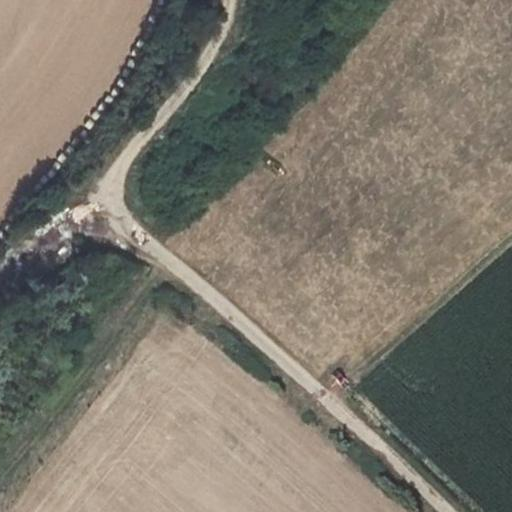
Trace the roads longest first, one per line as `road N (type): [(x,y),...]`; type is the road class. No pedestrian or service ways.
road 1 (track): [(101,202),(444,511)]
road 2 (track): [(101,202),(124,158),(218,36),(227,0)]
road 3 (unclassified): [(0,271),(101,202)]
